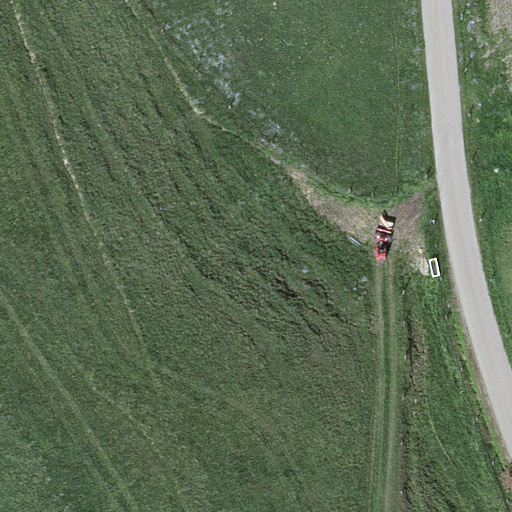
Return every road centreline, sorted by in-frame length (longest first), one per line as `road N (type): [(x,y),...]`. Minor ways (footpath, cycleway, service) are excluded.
road 1 (track): [(511,414),(454,189),(434,0)]
road 2 (track): [(388,511),(384,253),(400,221),(454,189)]
